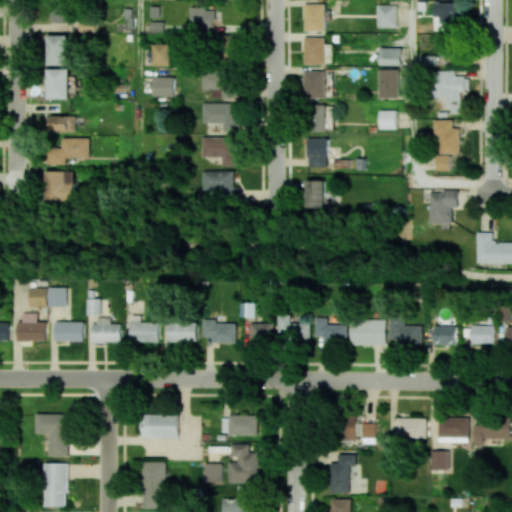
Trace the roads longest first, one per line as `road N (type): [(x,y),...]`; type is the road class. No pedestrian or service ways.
road 1 (residential): [(0,378),(511,379)]
road 2 (residential): [(275,214),(275,0)]
road 3 (residential): [(494,195),(494,0)]
road 4 (residential): [(18,190),(17,0)]
road 5 (residential): [(108,511),(108,378)]
road 6 (residential): [(295,511),(295,379)]
